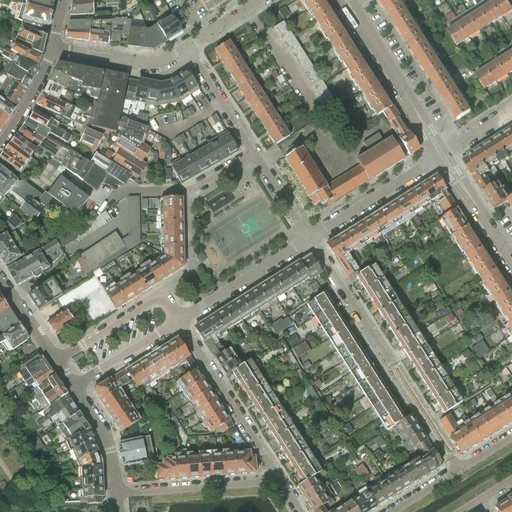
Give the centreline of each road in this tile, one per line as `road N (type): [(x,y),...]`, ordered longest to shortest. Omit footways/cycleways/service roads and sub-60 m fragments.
road 1 (residential): [(457,468),(309,236)]
road 2 (residential): [(277,479),(177,319)]
road 3 (tertiary): [(441,153),(347,4)]
road 4 (residential): [(116,492),(277,479)]
road 5 (residential): [(108,202),(135,190),(182,192),(254,153)]
road 6 (residential): [(309,236),(441,153)]
road 7 (residential): [(177,319),(309,236)]
road 8 (residential): [(177,319),(153,298),(55,361)]
road 9 (tertiary): [(53,48),(152,61),(187,46)]
road 10 (residential): [(319,116),(245,8)]
road 11 (tertiary): [(511,263),(441,153)]
road 12 (residential): [(254,153),(187,46)]
road 13 (residential): [(71,387),(177,319)]
road 14 (unknown): [(187,190),(189,276),(161,299)]
